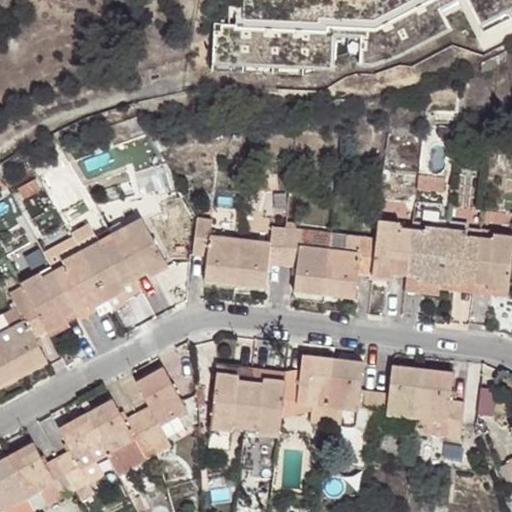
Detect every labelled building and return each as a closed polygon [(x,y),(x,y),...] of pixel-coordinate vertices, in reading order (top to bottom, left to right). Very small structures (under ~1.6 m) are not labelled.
[(448,22),(437,0),(425,0),(364,30),(357,30),(357,55),(369,56),(396,48),(448,22)] [(511,0),(466,0),(482,31),(511,15),(511,0)] [(329,60),(331,29),(210,23),(208,54),(329,60)] [(63,166),(45,175),(56,196),(74,186),(63,166)] [(486,289),(507,291),(511,250),(511,237),(491,234),(491,238),(465,235),(466,230),(424,226),(424,231),(397,227),(398,221),(376,219),(374,238),(360,236),(360,238),(358,252),(298,246),(300,232),(300,230),(270,227),(269,242),(209,235),(211,219),(194,218),(190,256),(206,258),(203,280),(264,288),(267,264),(294,266),(292,291),(353,298),(356,274),(391,278),(392,274),(408,275),(418,276),(418,281),(459,286),(459,282),(487,285),(486,289)] [(0,386),(46,362),(34,340),(66,324),(63,319),(87,308),(89,311),(104,303),(126,293),(123,287),(135,280),(146,274),(147,278),(168,269),(139,219),(119,230),(122,234),(100,245),(90,226),(71,236),(72,239),(43,254),(50,266),(53,272),(41,278),(38,273),(19,283),(23,290),(12,297),(17,307),(24,320),(6,330),(0,333),(0,386)] [(300,232),(298,246),(358,252),(360,238),(300,232)] [(50,266),(38,273),(41,278),(53,272),(50,266)] [(505,302),(507,291),(486,289),(487,285),(459,282),(459,286),(418,281),(418,276),(408,275),(406,289),(505,302)] [(126,293),(104,303),(109,314),(143,297),(135,280),(123,287),(126,293)] [(0,315),(0,316),(6,330),(24,320),(17,307),(0,315)] [(261,384),(247,382),(236,381),(236,375),(215,373),(208,429),(230,432),(231,427),(256,430),(256,436),(277,438),(279,420),(293,422),(295,405),(310,407),(308,423),(338,427),(340,410),(356,412),(354,429),(384,432),(386,416),(400,418),(398,433),(429,437),(431,421),(446,422),(443,439),(458,440),(464,401),(449,399),(452,372),(391,365),(387,393),(359,389),(362,362),(301,355),(299,368),(298,382),(262,378),(261,384)] [(249,362),(247,382),(261,384),(262,378),(298,382),(299,368),(249,362)] [(0,511),(36,511),(88,485),(80,470),(109,455),(115,469),(167,441),(159,427),(188,413),(162,368),(135,383),(148,407),(124,421),(112,400),(58,429),(68,451),(43,463),(32,443),(0,460),(0,511)]
